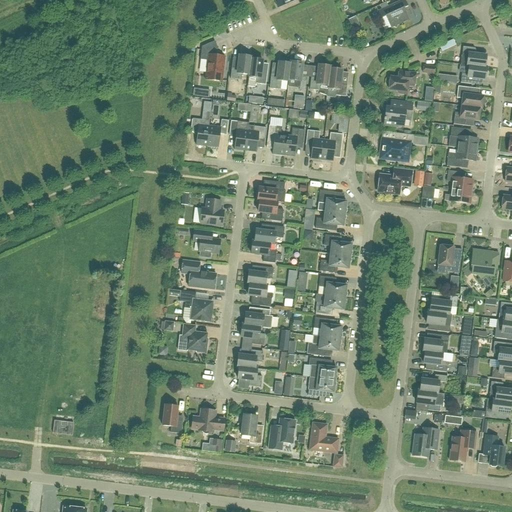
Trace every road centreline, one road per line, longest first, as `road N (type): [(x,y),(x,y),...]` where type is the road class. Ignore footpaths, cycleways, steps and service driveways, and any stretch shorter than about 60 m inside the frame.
road 1 (residential): [(303,511),(0,473)]
road 2 (residential): [(216,395),(244,167)]
road 3 (residential): [(483,222),(503,60),(477,4)]
road 4 (residential): [(421,215),(395,417)]
road 5 (residential): [(346,410),(371,209)]
road 6 (residential): [(346,410),(216,395)]
road 7 (residential): [(389,470),(511,482)]
